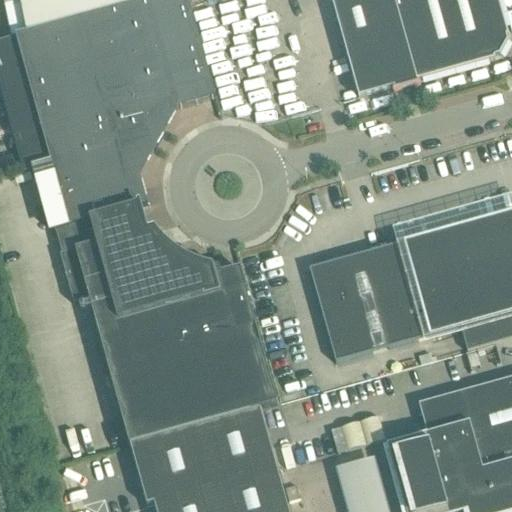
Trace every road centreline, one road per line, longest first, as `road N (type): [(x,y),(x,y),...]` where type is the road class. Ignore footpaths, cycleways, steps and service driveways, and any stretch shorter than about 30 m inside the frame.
road 1 (unclassified): [(270,174),(511,108)]
road 2 (unclassified): [(185,191),(195,218),(237,232),(270,204),(270,174)]
road 3 (unclassified): [(270,174),(253,153),(227,145),(201,154),(185,191)]
